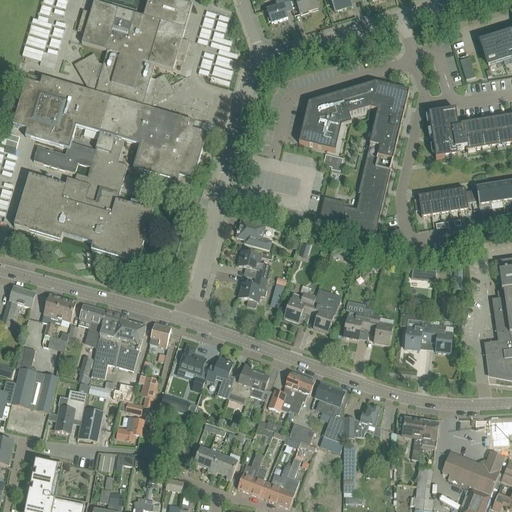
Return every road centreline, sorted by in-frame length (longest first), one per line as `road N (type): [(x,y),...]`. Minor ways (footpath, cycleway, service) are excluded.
road 1 (tertiary): [(511,403),(393,395),(185,321)]
road 2 (unclassified): [(185,321),(247,81),(263,58)]
road 3 (residential): [(219,495),(146,455),(22,441)]
road 4 (tertiary): [(185,321),(0,271)]
road 5 (residential): [(459,235),(406,238),(400,195),(421,107)]
road 6 (unclassified): [(402,15),(263,58)]
